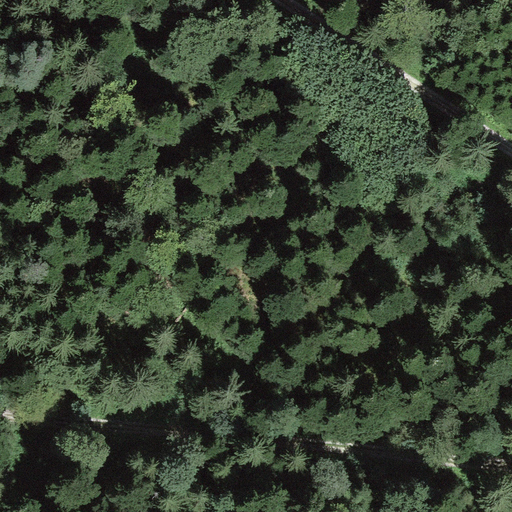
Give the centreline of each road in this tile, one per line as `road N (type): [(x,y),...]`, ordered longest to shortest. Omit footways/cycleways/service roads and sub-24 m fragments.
road 1 (track): [(0,418),(511,464)]
road 2 (track): [(283,0),(511,154)]
